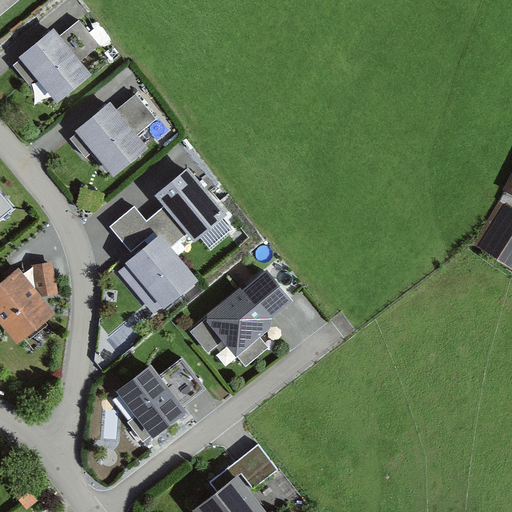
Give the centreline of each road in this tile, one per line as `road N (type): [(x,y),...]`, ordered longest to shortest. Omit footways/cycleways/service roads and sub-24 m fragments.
road 1 (residential): [(54,444),(73,397),(84,272),(60,211),(0,136)]
road 2 (residential): [(101,511),(343,328)]
